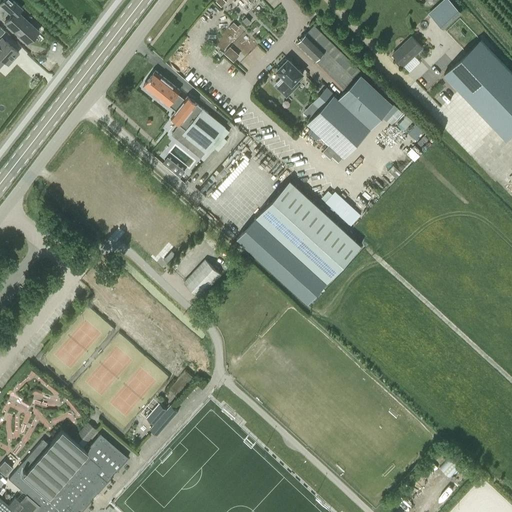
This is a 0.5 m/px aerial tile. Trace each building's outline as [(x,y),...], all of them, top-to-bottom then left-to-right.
[(38,31),(18,13),(22,8),(13,0),(0,0),(0,1),(0,5),(11,16),(5,23),(27,44),(38,31)] [(442,28),(460,12),(449,0),(443,0),(429,13),(442,28)] [(234,22),(229,27),(230,28),(232,27),(236,30),(239,27),(234,22)] [(314,25),(297,42),(344,88),(361,71),(314,25)] [(403,65),(422,47),(411,36),(392,54),(403,65)] [(2,38),(0,40),(0,66),(8,57),(12,60),(19,53),(2,38)] [(511,72),(480,39),(444,74),(506,139),(511,133),(511,72)] [(230,47),(224,53),(234,61),(239,55),(230,47)] [(288,58),(277,70),(286,79),(278,87),(286,96),(295,87),(292,84),(303,73),(288,58)] [(167,105),(179,90),(155,70),(143,85),(167,105)] [(361,73),(339,97),(371,127),(393,103),(361,73)] [(315,99),(313,101),(320,108),(334,93),(327,86),(323,91),(315,99)] [(322,134),(331,143),(339,150),(345,155),(358,140),(370,128),(371,127),(334,93),(320,108),(308,121),(313,126),(322,134)] [(230,131),(225,127),(225,126),(187,96),(171,116),(181,124),(172,135),(201,157),(204,160),(230,131)] [(417,124),(409,133),(415,138),(423,130),(417,124)] [(313,126),(308,132),(316,140),(322,134),(313,126)] [(425,134),(418,142),(421,145),(428,138),(425,134)] [(323,151),(330,158),(339,150),(331,143),(323,151)] [(412,150),(419,158),(423,153),(416,146),(412,150)] [(180,177),(185,171),(168,156),(163,163),(180,177)] [(389,170),(396,178),(402,172),(394,165),(389,170)] [(327,280),(360,243),(290,178),(256,215),(327,280)] [(352,225),(361,215),(335,191),(326,201),(352,225)] [(308,301),(327,280),(256,215),(237,236),(308,301)] [(199,296),(220,274),(205,259),(184,281),(199,296)] [(160,403),(147,418),(154,424),(150,429),(158,435),(179,411),(171,405),(167,409),(160,403)] [(97,429),(90,424),(88,421),(78,433),(87,441),(97,429)] [(0,511),(78,511),(80,510),(81,511),(93,499),(91,497),(96,491),(97,492),(107,481),(110,477),(109,477),(113,472),(114,473),(126,458),(98,434),(85,450),(61,429),(60,430),(61,430),(48,444),(42,439),(43,439),(42,438),(8,478),(26,493),(19,501),(14,497),(8,503),(0,496),(0,511)] [(454,451),(440,467),(450,477),(465,462),(454,451)] [(0,471),(5,475),(12,467),(4,460),(0,464),(0,471)] [(467,462),(459,471),(463,474),(470,465),(467,462)]
